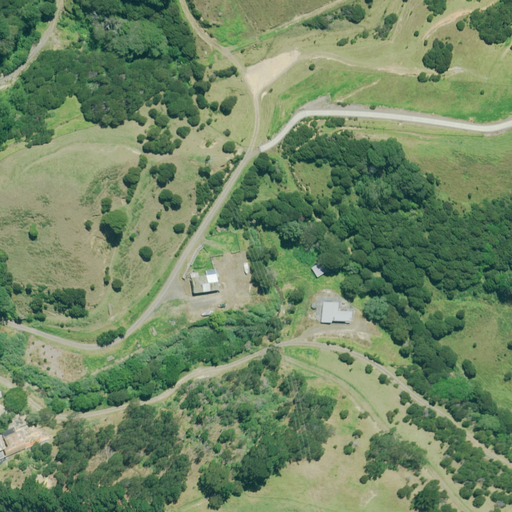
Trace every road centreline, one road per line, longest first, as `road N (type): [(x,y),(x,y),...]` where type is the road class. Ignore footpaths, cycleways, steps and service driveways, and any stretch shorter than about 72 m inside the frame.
road 1 (track): [(0,366),(24,391),(80,416),(161,398),(197,371),(275,347),(335,370),(480,511)]
road 2 (track): [(252,148),(105,318),(32,327),(0,340)]
road 3 (track): [(511,130),(488,137),(316,112),(252,148)]
road 4 (track): [(182,0),(184,14),(237,63),(254,109),(252,148)]
